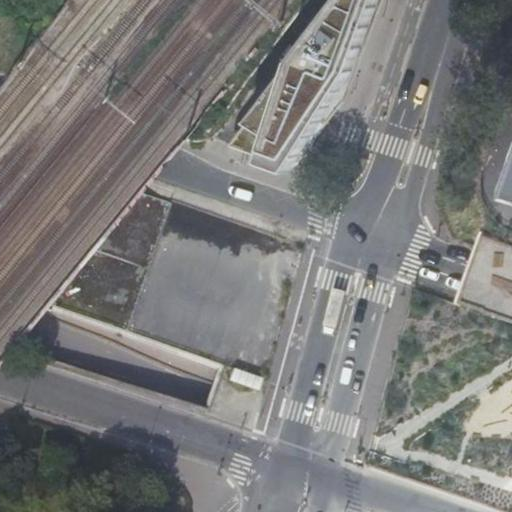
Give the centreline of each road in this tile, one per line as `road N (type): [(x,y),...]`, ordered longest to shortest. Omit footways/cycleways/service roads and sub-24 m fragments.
road 1 (trunk): [(511,369),(0,186)]
road 2 (trunk): [(0,250),(511,433)]
road 3 (trunk): [(0,319),(511,497)]
road 4 (tertiary): [(372,237),(0,106)]
road 5 (tertiary): [(0,379),(308,481)]
road 6 (secondary): [(372,237),(308,481)]
road 7 (secondary): [(372,237),(452,0)]
road 8 (trunk): [(511,295),(372,237)]
